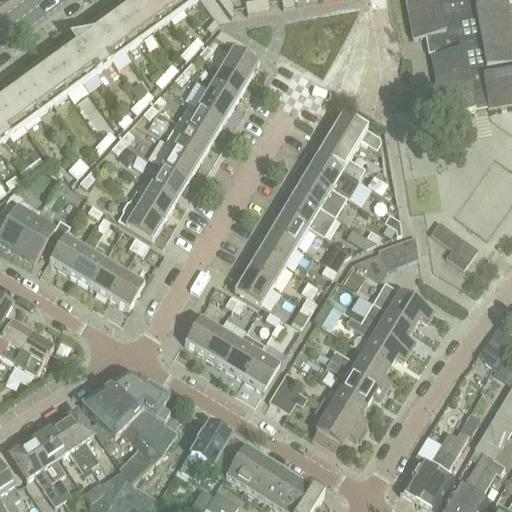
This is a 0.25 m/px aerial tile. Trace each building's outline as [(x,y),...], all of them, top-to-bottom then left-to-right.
[(169,25),(184,14),(185,13),(197,4),(200,3),(197,0),(133,0),(73,44),(68,46),(69,47),(0,97),(0,147),(9,141),(23,131),(38,120),(53,109),(67,99),(82,88),(96,78),(111,67),(126,56),(140,46),(155,35),(169,25)] [(281,0),(284,13),(296,11),(295,3),(312,0),(216,0),(232,22),(236,22),(233,8),(227,0),(281,0)] [(511,0),(406,0),(415,43),(433,40),(436,58),(433,58),(433,60),(441,105),(444,120),(476,114),(476,113),(488,110),(488,112),(511,107),(511,28),(508,4),(511,3),(511,0)] [(248,19),(271,15),(269,2),(246,6),(248,19)] [(219,30),(215,24),(206,33),(211,38),(219,30)] [(215,42),(233,53),(241,57),(254,65),(259,56),(222,34),(215,42)] [(195,57),(203,48),(197,42),(189,51),(195,57)] [(207,50),(199,59),(205,65),(213,56),(207,50)] [(186,66),(195,57),(189,51),(180,60),(186,66)] [(254,65),(241,57),(233,53),(221,73),(247,89),(260,69),(254,65)] [(184,76),(190,81),(198,72),(192,67),(184,76)] [(169,84),(177,74),(171,69),(163,79),(169,84)] [(236,109),(247,89),(221,73),(209,93),(236,109)] [(190,81),(184,76),(176,84),(182,90),(190,81)] [(155,88),(161,93),(169,84),(163,79),(155,88)] [(224,128),(236,109),(209,93),(197,112),(224,128)] [(144,110),(153,101),(147,96),(139,105),(144,110)] [(152,110),(158,115),(166,106),(161,101),(152,110)] [(136,119),(144,110),(139,105),(130,114),(136,119)] [(177,127),(185,132),(212,148),(224,128),(197,112),(189,107),(177,127)] [(158,115),(152,110),(144,118),(150,124),(158,115)] [(126,119),(117,128),(123,134),(132,125),(126,119)] [(342,119),(329,141),(355,156),(362,145),(377,155),(382,148),(381,143),(342,119)] [(200,167),(212,148),(185,132),(177,127),(166,147),(174,151),(200,167)] [(120,144),(126,150),(134,141),(129,135),(120,144)] [(107,151),(115,142),(109,137),(101,146),(107,151)] [(329,141),(318,158),(344,174),(344,175),(360,185),(366,174),(350,164),(355,156),(329,141)] [(126,150),(120,144),(112,153),(118,158),(126,150)] [(98,160),(107,151),(101,146),(93,155),(98,160)] [(200,167),(174,151),(162,171),(188,187),(200,167)] [(306,178),(332,194),(346,202),(348,203),(360,185),(344,175),(344,174),(318,158),(306,178)] [(40,163),(30,170),(34,176),(44,169),(40,163)] [(82,178),(88,172),(79,164),(74,170),(82,178)] [(97,169),(89,178),(95,184),(103,175),(97,169)] [(30,170),(20,177),(24,183),(34,176),(30,170)] [(77,184),(82,178),(74,170),(68,177),(77,184)] [(176,206),(188,187),(162,171),(150,190),(176,206)] [(95,184),(89,178),(80,187),(86,192),(95,184)] [(346,202),(332,194),(306,178),(294,198),(334,222),(346,202)] [(15,180),(5,187),(10,194),(20,187),(15,180)] [(373,180),(367,190),(375,195),(381,185),(373,180)] [(381,185),(375,195),(382,199),(388,190),(381,185)] [(176,206),(150,190),(144,200),(137,196),(131,206),(164,226),(176,206)] [(0,246),(16,256),(36,224),(40,217),(21,206),(23,203),(15,197),(10,201),(1,217),(10,223),(0,240),(0,246)] [(334,222),(294,198),(282,217),(309,233),(322,241),(334,222)] [(152,246),(164,226),(131,206),(128,206),(122,216),(123,219),(119,226),(152,246)] [(92,211),(87,218),(98,225),(103,218),(92,211)] [(282,217),(271,237),(297,253),(309,233),(282,217)] [(384,228),(387,230),(395,235),(396,241),(401,239),(399,226),(389,220),(384,228)] [(104,238),(110,228),(103,223),(97,234),(104,238)] [(48,246),(58,252),(65,240),(71,231),(60,225),(54,235),(36,224),(16,256),(35,268),(48,246)] [(370,235),(366,242),(377,249),(381,242),(370,235)] [(297,253),(271,237),(259,256),(285,272),(297,253)] [(70,279),(86,253),(65,240),(58,252),(49,267),(70,279)] [(364,241),(358,251),(364,254),(377,249),(366,242),(364,241)] [(129,253),(136,257),(142,247),(135,243),(129,253)] [(400,249),(408,268),(419,264),(415,243),(400,249)] [(478,256),(461,243),(452,255),(446,263),(463,275),(478,256)] [(142,247),(136,257),(143,261),(149,252),(142,247)] [(398,272),(408,268),(400,249),(390,253),(398,272)] [(86,253),(70,279),(89,291),(105,264),(93,257),(86,253)] [(398,272),(390,253),(380,257),(381,260),(388,276),(398,272)] [(259,256),(247,276),(273,292),(285,272),(259,256)] [(388,276),(381,260),(355,269),(383,285),(388,276)] [(330,263),(326,269),(337,276),(341,271),(330,263)] [(125,276),(105,264),(89,291),(109,303),(125,276)] [(337,276),(326,269),(321,277),(331,284),(337,276)] [(366,283),(352,274),(343,288),(357,297),(366,283)] [(125,276),(109,303),(129,315),(145,288),(125,276)] [(261,312),(273,292),(247,276),(235,296),(261,312)] [(302,293),(314,300),(319,292),(307,285),(302,293)] [(374,308),(384,314),(415,333),(421,322),(429,327),(435,317),(400,296),(386,288),(374,308)] [(224,311),(232,316),(238,305),(231,301),(224,311)] [(0,329),(12,310),(0,303),(0,329)] [(306,303),(303,309),(313,315),(316,309),(306,303)] [(245,309),(238,305),(232,316),(238,320),(245,309)] [(327,306),(315,325),(323,330),(334,311),(327,306)] [(313,315),(303,309),(298,317),(308,323),(313,315)] [(362,328),(410,357),(416,347),(409,343),(415,333),(384,314),(384,315),(388,317),(381,328),(367,320),(362,328)] [(265,325),(275,331),(277,328),(280,324),(269,318),(265,325)] [(410,357),(362,328),(352,321),(345,332),(356,338),(357,336),(371,344),(365,356),(391,372),(397,361),(405,366),(410,357)] [(205,361),(221,334),(201,322),(185,348),(205,361)] [(284,333),(277,328),(275,331),(271,339),(278,343),(284,333)] [(0,346),(0,363),(15,372),(32,342),(11,329),(0,346)] [(511,341),(498,331),(491,340),(511,355),(511,341)] [(205,361),(225,373),(241,346),(221,334),(205,361)] [(244,384),(260,358),(264,351),(245,339),(241,346),(225,373),(244,384)] [(511,355),(491,340),(477,361),(495,374),(507,357),(511,360),(511,355)] [(54,355),(32,342),(15,372),(35,385),(54,355)] [(384,383),(391,372),(365,356),(357,368),(337,356),(333,363),(386,397),(392,387),(384,383)] [(260,358),(244,384),(264,397),(280,370),(260,358)] [(511,366),(505,362),(494,381),(511,391),(511,366)] [(340,395),(367,412),(374,401),(381,406),(386,397),(333,363),(327,372),(342,380),(335,392),(340,395)] [(270,406),(279,412),(292,391),(293,392),(298,384),(287,377),(270,406)] [(169,404),(133,382),(125,382),(119,386),(143,416),(175,436),(181,428),(171,420),(170,422),(162,416),(169,404)] [(119,386),(99,399),(129,429),(164,460),(178,439),(175,436),(143,416),(119,386)] [(309,402),(293,392),(292,391),(279,412),(290,418),(297,407),(303,411),(309,402)] [(511,392),(497,418),(496,420),(511,429),(511,392)] [(361,422),(367,412),(340,395),(333,407),(325,402),(320,410),(362,436),(368,426),(361,422)] [(134,491),(164,460),(129,429),(99,399),(82,411),(99,426),(92,430),(103,448),(110,458),(116,453),(109,444),(114,441),(116,442),(121,437),(139,454),(120,473),(126,482),(128,484),(134,491)] [(313,445),(334,457),(339,449),(343,451),(349,440),(357,445),(362,436),(320,410),(315,418),(323,423),(316,434),(319,436),(313,445)] [(69,422),(62,426),(92,473),(100,467),(87,447),(94,441),(77,416),(76,417),(73,417),(69,419),(69,422)] [(511,429),(496,420),(476,453),(492,463),(503,445),(511,429)] [(92,473),(62,426),(55,431),(52,430),(48,434),(47,436),(46,437),(63,462),(70,458),(84,478),(92,473)] [(231,441),(209,428),(182,474),(192,480),(201,464),(213,471),(210,476),(221,482),(241,448),(231,441)] [(438,474),(417,508),(423,511),(437,511),(454,484),(446,479),(468,441),(461,436),(457,442),(438,474)] [(406,489),(401,498),(417,508),(438,474),(457,442),(449,437),(430,469),(421,464),(406,489)] [(66,481),(57,467),(59,465),(42,439),(40,440),(38,440),(34,443),(33,446),(27,450),(54,491),(64,506),(67,511),(76,511),(60,485),(66,481)] [(54,511),(64,506),(54,491),(27,450),(20,454),(17,454),(13,457),(12,460),(11,461),(27,486),(35,481),(45,497),(54,511)] [(246,450),(245,451),(226,482),(272,511),(329,511),(328,509),(327,507),(324,506),(322,505),(325,500),(246,450)] [(457,486),(441,511),(462,511),(492,463),(476,453),(469,464),(476,468),(463,489),(457,486)] [(492,463),(462,511),(485,511),(489,506),(481,501),(487,491),(495,478),(499,481),(505,471),(492,463)] [(0,466),(0,504),(4,511),(15,511),(13,508),(21,503),(15,493),(16,492),(0,466)] [(121,477),(103,489),(113,505),(126,482),(120,473),(119,475),(121,477)] [(126,482),(113,505),(108,511),(154,511),(158,506),(134,491),(128,484),(126,482)] [(90,510),(91,511),(108,511),(113,505),(103,489),(101,490),(106,498),(90,510)] [(216,498),(206,511),(237,511),(238,511),(216,498)]
